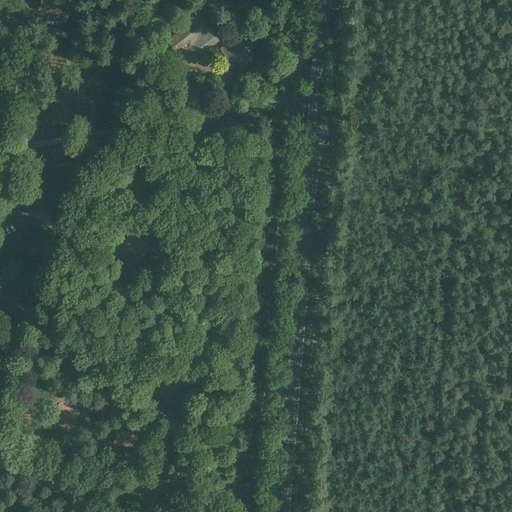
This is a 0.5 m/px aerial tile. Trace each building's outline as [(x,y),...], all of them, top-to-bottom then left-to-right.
[(61,0),(40,0),(38,9),(60,15),(64,1),(61,0)] [(202,9),(213,18),(218,12),(207,4),(202,9)] [(177,52),(174,54),(184,67),(224,37),(214,24),(211,26),(201,13),(167,39),(177,52)] [(254,51),(240,33),(220,48),(228,58),(233,55),(238,62),(241,61),(244,64),(254,56),(251,53),(254,51)] [(71,90),(71,91),(82,94),(86,80),(65,74),(62,87),(71,90)] [(156,170),(134,169),(133,182),(143,183),(143,184),(155,185),(156,170)] [(31,206),(34,192),(13,187),(10,200),(19,202),(19,203),(31,206)] [(149,241),(127,234),(123,248),(145,255),(149,241)] [(182,377),(160,371),(156,386),(178,392),(182,377)] [(80,410),(58,402),(53,416),(74,424),(80,410)] [(116,427),(113,442),(136,446),(139,431),(116,427)] [(156,472),(151,486),(173,493),(178,479),(156,472)]
